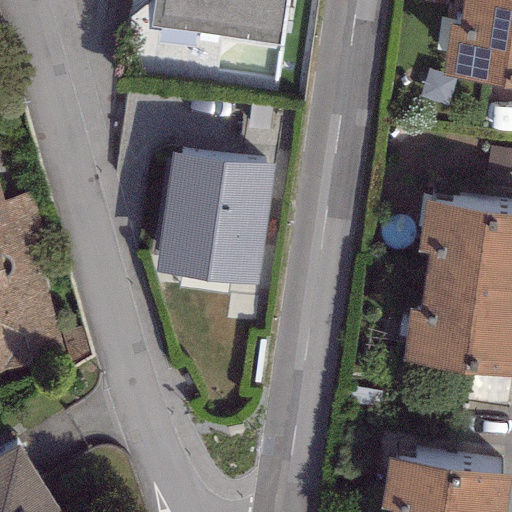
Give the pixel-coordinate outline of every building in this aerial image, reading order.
[(286,0),(150,0),(147,25),(280,45),(286,0)] [(511,0),(446,0),(440,39),(511,50),(511,0)] [(274,162),(170,147),(153,272),(257,286),(274,162)] [(511,175),(417,161),(391,327),(511,346),(511,175)] [(0,200),(0,373),(71,355),(29,194),(0,201),(0,200)] [(499,511),(511,444),(386,423),(371,511),(499,511)] [(65,511),(15,427),(0,435),(0,511),(65,511)]
